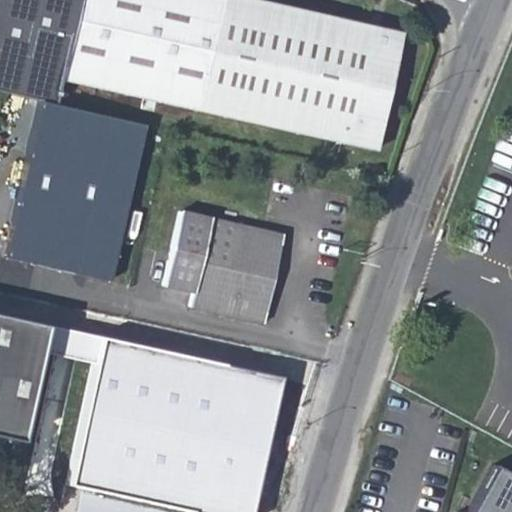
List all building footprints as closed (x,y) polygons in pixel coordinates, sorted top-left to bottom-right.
[(58,77),(75,0),(0,0),(0,95),(26,102),(53,107),(58,77)] [(75,0),(58,77),(371,149),(398,34),(251,0),(75,0)] [(0,255),(105,281),(137,124),(53,107),(26,102),(0,223),(0,255)] [(185,304),(259,320),(280,232),(177,210),(159,282),(188,291),(185,304)] [(42,325),(0,315),(0,437),(16,441),(42,325)] [(101,336),(59,511),(247,511),(279,378),(101,336)] [(511,511),(511,476),(499,470),(476,511),(511,511)]
